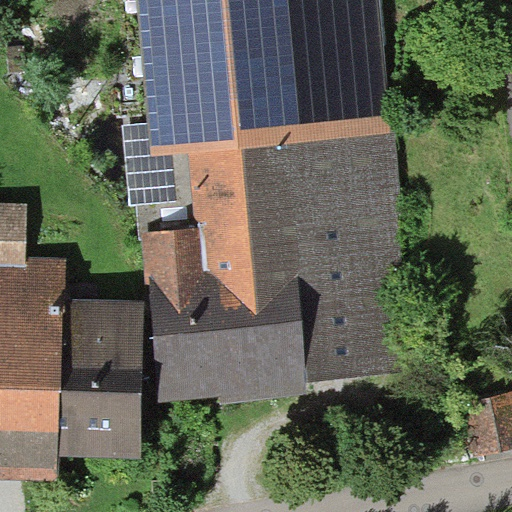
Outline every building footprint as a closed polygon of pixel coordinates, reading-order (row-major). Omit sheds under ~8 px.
[(188,142),(368,125),(359,36),(296,42),(292,0),(146,0),(160,145),(188,142)] [(368,125),(188,142),(199,267),(187,268),(182,222),(141,226),(145,272),(140,272),(152,395),(290,382),(288,362),(389,352),(368,125)] [(0,265),(15,265),(17,205),(0,204),(0,265)] [(0,265),(0,467),(47,469),(48,437),(53,296),(53,267),(15,265),(0,265)] [(53,296),(48,437),(126,439),(130,299),(53,296)] [(511,398),(466,407),(474,455),(511,448),(511,398)]
